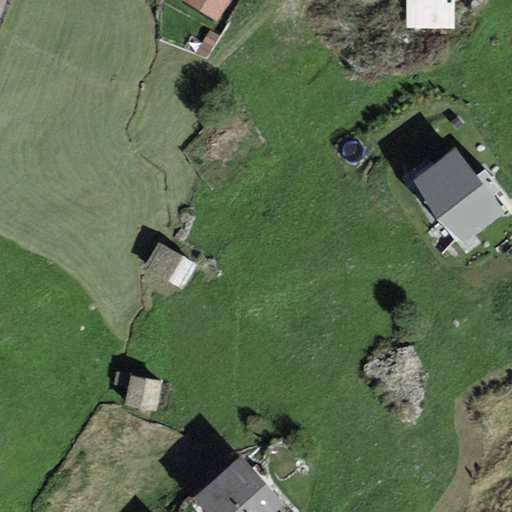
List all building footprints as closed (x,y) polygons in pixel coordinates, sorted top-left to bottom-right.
[(186,0),(207,14),(217,0),(186,0)] [(407,0),(407,23),(456,24),(456,0),(407,0)] [(460,158),(425,183),(463,235),(498,210),(460,158)] [(188,267),(158,247),(143,270),(173,290),(188,267)] [(156,384),(121,375),(115,397),(151,406),(156,384)] [(242,461),(199,499),(210,511),(274,511),(282,506),(242,461)]
